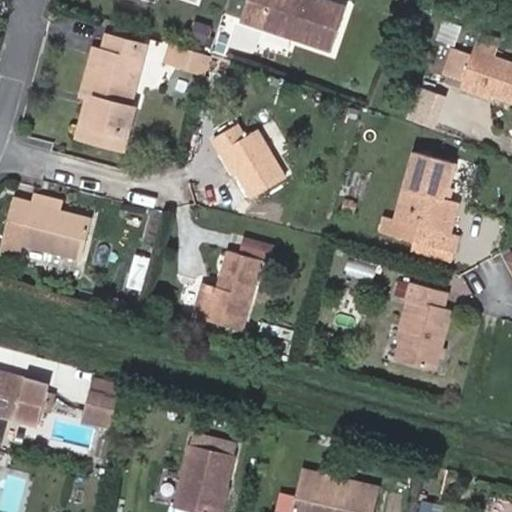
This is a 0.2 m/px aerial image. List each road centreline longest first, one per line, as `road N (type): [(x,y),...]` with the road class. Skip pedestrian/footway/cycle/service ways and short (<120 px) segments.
road 1 (unknown): [(0,160),(36,154),(163,184),(214,146)]
road 2 (residential): [(0,142),(43,0)]
